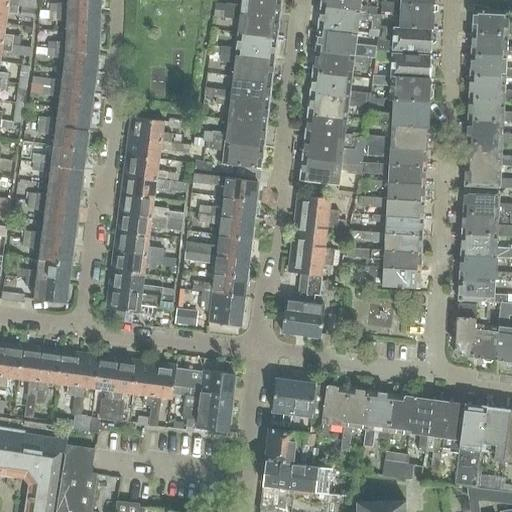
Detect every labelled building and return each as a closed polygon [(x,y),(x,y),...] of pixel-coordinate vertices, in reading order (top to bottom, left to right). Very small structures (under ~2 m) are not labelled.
[(19,0),(19,7),(21,7),(35,9),(36,0),(19,0)] [(101,0),(66,0),(67,4),(57,4),(57,5),(57,12),(101,14),(101,13),(99,13),(99,9),(101,9),(101,0)] [(240,0),(240,6),(225,4),(225,11),(279,17),(280,0),(240,0)] [(380,15),(380,13),(381,8),(361,6),(361,0),(321,0),(320,9),(381,16),(381,15),(380,15)] [(435,5),(399,3),(381,2),(381,8),(380,13),(398,14),(398,27),(433,29),(433,12),(434,12),(435,5)] [(17,14),(19,7),(0,3),(0,23),(6,24),(16,25),(16,22),(7,21),(8,13),(17,14)] [(215,3),(214,10),(225,11),(225,4),(215,3)] [(21,7),(20,18),(34,20),(35,9),(21,7)] [(320,9),(318,30),(352,34),(357,34),(359,21),(371,22),(370,30),(379,30),(380,26),(381,16),(320,9)] [(214,10),(213,17),(214,17),(224,18),(225,11),(214,10)] [(511,34),(511,24),(509,24),(509,11),(484,10),(474,10),(472,32),(508,35),(511,34)] [(40,11),(39,20),(57,20),(57,12),(49,12),(40,11)] [(239,20),(237,34),(276,39),(279,17),(225,11),(224,18),(239,20)] [(57,12),(57,20),(66,21),(66,32),(100,33),(101,18),(99,18),(99,14),(101,14),(57,12)] [(6,24),(0,23),(0,42),(12,44),(14,37),(5,35),(6,24)] [(392,53),(392,50),(431,52),(432,44),(435,41),(436,35),(432,32),(433,29),(398,27),(380,26),(379,30),(378,38),(376,52),(392,53)] [(352,34),(318,30),(315,51),(320,52),(372,58),(375,59),(376,52),(355,49),(355,42),(352,41),(352,34)] [(56,42),(55,50),(99,54),(99,53),(97,53),(98,47),(100,47),(100,33),(66,32),(65,43),(56,42)] [(508,35),(472,32),(471,54),(507,56),(511,56),(511,47),(507,48),(508,35)] [(237,34),(236,39),(235,49),(221,47),(220,54),(274,60),(276,39),(237,34)] [(14,37),(12,44),(20,45),(21,38),(14,37)] [(12,44),(0,42),(0,62),(1,62),(2,51),(11,53),(12,44)] [(48,42),(47,51),(55,51),(55,50),(56,42),(48,42)] [(11,53),(11,55),(29,58),(31,47),(20,45),(12,44),(11,53)] [(99,54),(55,50),(55,51),(55,58),(64,60),(62,70),(97,74),(99,60),(97,60),(97,54),(99,54)] [(47,51),(46,59),(55,60),(55,58),(55,51),(47,51)] [(315,51),(313,73),(352,78),(353,68),(367,70),(367,66),(371,66),(372,58),(320,52),(315,51)] [(392,53),(376,52),(375,59),(375,63),(392,64),(391,77),(430,78),(430,76),(434,74),(434,67),(431,64),(431,56),(392,54),(392,53)] [(274,60),(220,54),(219,61),(233,63),(232,72),(232,77),(271,82),(274,60)] [(511,69),(506,69),(507,56),(471,54),(470,76),(506,79),(511,79),(511,69)] [(21,66),(18,84),(27,85),(30,67),(28,67),(21,66)] [(97,74),(62,70),(61,81),(52,80),(51,88),(94,93),(92,93),(93,89),(95,89),(97,74)] [(371,95),(350,92),(352,78),(313,73),(310,94),(365,101),(370,102),(371,95)] [(430,87),(430,78),(391,77),(372,76),(372,85),(390,86),(389,100),(392,100),(429,102),(429,100),(432,97),(433,91),(430,87)] [(511,91),(505,91),(506,79),(470,76),(469,98),(505,101),(511,100),(511,91)] [(33,77),(32,85),(42,87),(51,88),(52,80),(33,77)] [(271,82),(232,77),(230,92),(217,90),(216,97),(269,103),(271,82)] [(18,84),(16,103),(24,105),(27,85),(18,84)] [(32,85),(30,94),(49,97),(50,96),(51,88),(42,87),(32,85)] [(94,93),(51,88),(50,96),(59,97),(57,108),(92,113),(94,98),(92,98),(92,94),(94,94),(94,93)] [(205,88),(204,96),(216,97),(217,90),(205,88)] [(308,116),(347,121),(349,106),(364,109),(365,101),(310,94),(308,116)] [(269,103),(216,97),(215,105),(228,106),(227,115),(227,120),(266,125),(269,103)] [(505,101),(469,98),(468,120),(504,122),(511,122),(511,112),(504,112),(505,101)] [(392,114),(368,113),(367,123),(391,125),(427,127),(428,127),(428,119),(429,102),(392,100),(392,114)] [(16,103),(13,123),(20,124),(22,124),(24,105),(16,103)] [(92,113),(57,108),(56,119),(47,118),(47,119),(46,126),(89,132),(89,131),(87,131),(88,127),(90,127),(92,113)] [(308,116),(305,137),(344,142),(343,150),(353,151),(355,134),(352,133),(352,136),(345,135),(347,121),(308,116)] [(173,134),(163,133),(164,122),(131,117),(129,132),(131,133),(131,137),(129,136),(129,137),(172,142),(173,134)] [(39,118),(38,125),(46,126),(47,119),(39,118)] [(266,125),(227,120),(225,133),(213,131),(212,140),(264,146),(266,125)] [(511,144),(511,134),(503,134),(504,122),(468,120),(467,142),(502,144),(511,144)] [(1,121),(0,126),(0,127),(12,130),(13,123),(1,121)] [(38,125),(37,133),(45,134),(46,126),(38,125)] [(365,136),(364,144),(364,146),(367,147),(426,151),(427,143),(426,143),(427,127),(391,125),(390,137),(365,136)] [(89,132),(46,126),(45,134),(54,135),(53,146),(87,151),(89,136),(87,136),(87,132),(89,132)] [(305,137),(302,159),(342,163),(361,166),(362,163),(364,146),(364,144),(365,136),(366,135),(355,134),(353,151),(343,150),(344,142),(305,137)] [(161,150),(171,151),(172,143),(172,142),(129,137),(131,138),(130,142),(128,141),(126,156),(160,160),(161,150)] [(260,179),(261,169),(264,146),(212,140),(211,143),(210,150),(223,152),(221,164),(237,166),(235,176),(260,179)] [(502,144),(467,142),(466,164),(501,166),(511,166),(511,156),(502,156),(502,144)] [(172,143),(171,151),(182,153),(183,145),(172,143)] [(51,157),(42,156),(41,164),(84,170),(84,169),(82,169),(83,165),(85,165),(87,151),(53,146),(51,157)] [(426,151),(367,147),(367,156),(389,158),(388,165),(389,165),(389,166),(425,167),(426,151)] [(22,157),(21,162),(33,163),(41,164),(42,156),(33,155),(32,158),(22,157)] [(124,175),(179,182),(180,174),(158,171),(160,160),(126,156),(125,170),(127,171),(126,175),(124,174),(124,175)] [(342,163),(302,159),(300,181),(339,186),(341,171),(347,172),(347,174),(360,175),(360,174),(361,166),(342,163)] [(198,171),(206,172),(206,170),(208,163),(204,163),(204,162),(199,162),(198,171)] [(33,163),(32,171),(40,172),(41,164),(33,163)] [(362,163),(361,166),(360,174),(383,175),(383,172),(388,172),(387,182),(387,183),(424,185),(425,167),(389,166),(389,165),(388,165),(362,163)] [(84,170),(41,164),(40,172),(49,173),(47,184),(82,189),(84,174),(82,174),(82,170),(84,170)] [(464,186),(474,187),(511,188),(511,179),(500,180),(501,166),(466,164),(464,186)] [(193,174),(192,183),(215,186),(216,177),(193,174)] [(167,191),(186,193),(187,184),(179,182),(124,175),(124,176),(126,176),(125,180),(123,180),(121,194),(155,198),(156,188),(167,190),(167,191)] [(225,177),(225,178),(223,198),(257,202),(259,187),(257,187),(257,182),(247,180),(225,177)] [(365,180),(365,191),(374,190),(374,188),(387,188),(386,199),(386,200),(424,202),(424,185),(387,183),(387,182),(365,180)] [(82,189),(47,184),(46,195),(36,194),(35,201),(36,201),(79,208),(80,207),(78,207),(78,203),(80,203),(82,189)] [(511,214),(511,204),(499,204),(500,191),(464,190),(463,212),(499,214),(511,214)] [(122,209),(121,213),(119,212),(119,213),(183,221),(184,214),(153,210),(155,198),(121,194),(120,208),(122,209)] [(331,200),(308,196),(298,195),(296,210),(298,210),(298,214),(296,214),(296,215),(339,219),(340,211),(330,210),(330,209),(331,200)] [(359,204),(386,206),(385,217),(423,219),(424,202),(386,200),(386,199),(359,197),(359,204)] [(0,198),(0,218),(6,219),(8,220),(10,200),(8,199),(0,198)] [(222,208),(212,207),(211,216),(255,221),(255,220),(253,220),(253,216),(255,216),(257,202),(223,198),(222,208)] [(29,200),(27,209),(34,210),(35,201),(29,200)] [(36,201),(35,201),(34,210),(43,212),(42,221),(77,227),(79,212),(77,212),(77,208),(79,208),(36,201)] [(199,209),(198,214),(211,216),(212,207),(199,206),(199,209)] [(340,211),(339,219),(344,220),(347,220),(349,212),(340,211)] [(499,214),(463,212),(462,234),(511,236),(511,226),(498,225),(499,214)] [(117,232),(150,236),(151,228),(182,232),(183,221),(119,213),(119,214),(121,214),(120,218),(118,218),(117,232)] [(198,214),(197,222),(210,224),(211,216),(198,214)] [(339,219),(296,215),(298,216),(297,220),(295,219),(293,234),(327,238),(328,227),(338,228),(339,219)] [(255,221),(211,216),(210,224),(219,225),(218,236),(252,240),(254,225),(252,225),(253,221),(255,221)] [(371,221),(385,222),(385,234),(422,236),(423,219),(385,217),(372,216),(371,221)] [(32,232),(31,239),(75,246),(75,245),(73,245),(73,241),(75,241),(77,227),(42,221),(40,233),(32,232)] [(24,231),(23,238),(31,239),(32,232),(24,231)] [(148,246),(150,236),(117,232),(115,247),(117,247),(116,251),(114,250),(114,251),(162,257),(174,259),(176,250),(148,246)] [(421,253),(422,236),(385,234),(350,232),(349,242),(384,243),(384,250),(384,251),(421,253)] [(327,238),(293,234),(292,248),(294,248),(293,252),(291,252),(291,253),(334,258),(335,250),(326,249),(327,238)] [(496,258),(510,259),(510,249),(497,249),(497,236),(462,234),(461,256),(496,258)] [(186,242),(185,252),(250,259),(250,258),(248,258),(249,254),(251,254),(252,240),(218,236),(217,245),(186,242)] [(23,238),(22,247),(30,248),(31,239),(23,238)] [(38,249),(37,260),(72,265),(74,251),(72,250),(72,246),(74,247),(75,246),(31,239),(30,248),(38,249)] [(384,251),(384,250),(348,248),(346,257),(383,259),(383,268),(383,269),(420,271),(421,253),(384,251)] [(146,265),(161,267),(162,257),(114,251),(114,252),(116,252),(116,256),(114,256),(112,270),(144,274),(146,265)] [(184,258),(214,263),(213,274),(248,278),(250,263),(248,263),(248,259),(250,260),(250,259),(185,252),(184,258)] [(308,275),(322,276),(323,266),(332,267),(334,258),(291,253),(291,254),(293,254),(293,258),(291,258),(289,272),(308,275)] [(496,258),(461,256),(459,278),(495,280),(507,281),(507,280),(511,279),(511,272),(495,272),(496,258)] [(162,257),(161,267),(173,269),(174,259),(162,257)] [(17,277),(26,278),(70,284),(70,283),(68,283),(68,279),(70,279),(72,265),(37,260),(36,271),(18,269),(17,277)] [(339,281),(339,284),(348,285),(348,282),(350,265),(341,264),(339,281)] [(382,286),(419,288),(420,271),(383,269),(383,268),(364,266),(363,275),(369,275),(368,285),(382,286)] [(144,274),(112,270),(110,285),(112,285),(111,289),(109,289),(162,296),(163,288),(143,285),(144,274)] [(248,278),(213,274),(211,284),(203,283),(202,292),(244,297),(244,292),(246,292),(248,278)] [(299,280),(297,297),(297,301),(285,300),(281,334),(296,336),(297,334),(301,334),(300,336),(301,336),(308,275),(307,281),(299,280)] [(306,337),(320,339),(321,339),(325,305),(315,304),(313,304),(314,296),(319,296),(322,276),(308,275),(301,336),(302,336),(302,334),(306,335),(306,337)] [(35,289),(33,299),(67,304),(69,289),(67,288),(68,284),(70,285),(70,284),(26,278),(25,286),(35,288),(35,289)] [(511,281),(495,280),(459,278),(458,301),(500,303),(511,303),(511,281)] [(193,282),(192,291),(202,292),(203,283),(193,282)] [(163,288),(162,296),(173,298),(174,290),(167,289),(167,288),(163,288)] [(140,305),(161,308),(172,309),(173,298),(162,296),(109,289),(109,290),(111,290),(111,294),(109,294),(107,309),(139,313),(140,305)] [(24,295),(2,292),(1,300),(23,303),(24,295)] [(210,312),(208,322),(240,326),(242,312),(244,312),(245,298),(243,298),(244,297),(202,292),(199,310),(210,312)] [(511,303),(500,303),(498,320),(496,360),(505,361),(507,364),(511,364),(511,327),(507,327),(509,313),(511,313),(511,303)] [(474,305),(458,304),(458,317),(457,317),(456,348),(453,352),(457,356),(461,355),(473,357),(476,307),(474,307),(474,305)] [(476,307),(473,357),(482,358),(484,361),(490,362),(493,359),(496,360),(498,320),(497,326),(485,324),(487,306),(474,305),(474,307),(476,307)] [(180,309),(178,325),(190,326),(192,311),(180,309)] [(341,317),(328,315),(326,335),(338,337),(341,317)] [(4,344),(0,375),(0,386),(6,388),(8,378),(19,380),(23,346),(9,345),(8,347),(5,346),(5,344),(4,344)] [(29,381),(26,402),(24,418),(33,419),(36,398),(36,391),(37,392),(42,349),(41,351),(37,350),(38,348),(23,346),(19,380),(29,381)] [(42,349),(37,392),(45,392),(46,383),(57,384),(61,351),(47,350),(47,352),(43,351),(43,349),(42,349)] [(75,396),(80,354),(79,356),(75,355),(76,353),(61,351),(57,384),(67,386),(66,395),(74,396),(75,396)] [(75,415),(80,416),(84,388),(95,389),(99,356),(85,355),(85,357),(81,356),(81,354),(80,354),(75,396),(74,396),(71,415),(75,415)] [(105,391),(104,400),(101,399),(98,420),(100,420),(110,422),(110,420),(112,401),(113,401),(118,359),(118,361),(114,360),(114,358),(99,356),(95,389),(105,391)] [(110,422),(122,423),(124,402),(121,402),(122,393),(133,394),(138,361),(123,359),(123,361),(119,361),(119,359),(118,359),(113,401),(112,401),(110,420),(110,422)] [(144,396),(143,406),(151,407),(151,406),(157,364),(156,364),(156,366),(152,365),(152,363),(138,361),(133,394),(144,396)] [(172,399),(172,396),(173,386),(176,368),(176,366),(161,364),(161,366),(157,366),(157,364),(151,406),(149,418),(148,426),(156,427),(160,398),(172,399)] [(188,370),(176,368),(173,386),(191,389),(234,394),(234,393),(232,393),(232,389),(234,389),(236,374),(203,370),(201,382),(187,380),(188,370)] [(276,377),(272,411),(282,412),(283,412),(281,427),(289,428),(290,429),(291,424),(296,380),(295,380),(295,382),(291,381),(291,379),(276,377)] [(314,395),(315,385),(316,383),(301,381),(300,383),(296,382),(297,380),(296,380),(291,424),(299,425),(300,417),(312,418),(312,417),(314,395)] [(330,425),(343,427),(344,427),(349,389),(326,386),(315,385),(314,395),(312,417),(321,418),(318,441),(327,442),(330,425)] [(173,386),(172,396),(184,397),(189,398),(191,389),(173,386)] [(234,394),(191,389),(189,398),(184,397),(183,407),(232,413),(233,399),(231,398),(232,394),(234,395),(234,394)] [(340,451),(349,452),(352,428),(365,430),(366,430),(371,392),(349,389),(344,427),(343,427),(340,451)] [(372,449),(375,431),(388,433),(393,395),(371,392),(366,430),(365,430),(363,447),(372,449)] [(393,395),(388,433),(410,436),(410,434),(411,434),(416,398),(393,395)] [(419,436),(417,450),(424,451),(426,436),(427,436),(432,400),(416,398),(411,434),(419,436)] [(426,436),(424,451),(434,453),(432,469),(439,470),(442,449),(449,402),(432,400),(427,436),(426,436)] [(458,453),(464,414),(465,404),(449,402),(442,449),(450,450),(450,453),(458,453)] [(487,407),(465,404),(464,414),(458,453),(456,466),(453,485),(466,487),(476,488),(478,469),(480,451),(485,417),(487,407)] [(186,427),(227,433),(228,427),(230,427),(232,413),(183,407),(182,420),(187,420),(186,427)] [(503,460),(511,411),(511,410),(487,407),(485,417),(480,451),(494,453),(493,461),(503,462),(503,460)] [(511,411),(503,460),(506,461),(507,465),(511,465),(511,411)] [(75,415),(73,429),(89,432),(91,419),(87,418),(87,417),(80,416),(75,415)] [(149,418),(138,417),(137,425),(148,426),(149,418)] [(73,429),(74,421),(58,419),(57,427),(73,429)] [(91,419),(89,432),(98,434),(99,431),(99,428),(99,427),(100,424),(100,420),(98,420),(91,419)] [(289,428),(289,431),(300,433),(301,425),(299,425),(291,424),(290,429),(289,428)] [(0,474),(12,476),(12,475),(25,477),(26,479),(27,481),(29,483),(30,485),(26,511),(52,511),(61,453),(64,454),(66,445),(67,445),(67,440),(0,428),(0,474)] [(280,431),(270,429),(266,460),(276,462),(305,465),(309,435),(300,433),(289,431),(280,431)] [(64,454),(55,511),(91,511),(97,474),(91,474),(95,448),(67,445),(66,445),(64,454)] [(318,450),(310,449),(308,465),(316,466),(318,450)] [(398,454),(386,452),(385,461),(397,463),(398,454)] [(398,454),(397,463),(408,464),(409,455),(398,454)] [(266,463),(267,463),(265,478),(264,477),(263,486),(273,487),(315,492),(329,494),(332,469),(318,467),(305,465),(276,462),(266,460),(266,463)] [(385,461),(383,477),(411,481),(413,465),(408,464),(397,463),(385,461)] [(494,477),(481,476),(479,488),(485,489),(493,490),(494,477)] [(270,511),(274,511),(341,511),(344,496),(329,494),(315,492),(273,487),(263,486),(263,490),(261,508),(260,507),(260,510),(270,511)] [(476,488),(466,487),(468,501),(479,499),(479,502),(484,502),(485,489),(479,488),(476,488)] [(493,490),(485,489),(484,502),(492,503),(493,490)] [(501,491),(493,490),(492,503),(499,504),(501,491)] [(509,492),(501,491),(499,504),(507,505),(509,492)] [(479,507),(479,502),(479,499),(468,501),(469,509),(479,507)] [(405,511),(405,501),(356,502),(355,511),(405,511)] [(114,511),(142,511),(143,508),(139,508),(139,505),(116,502),(114,511)]
